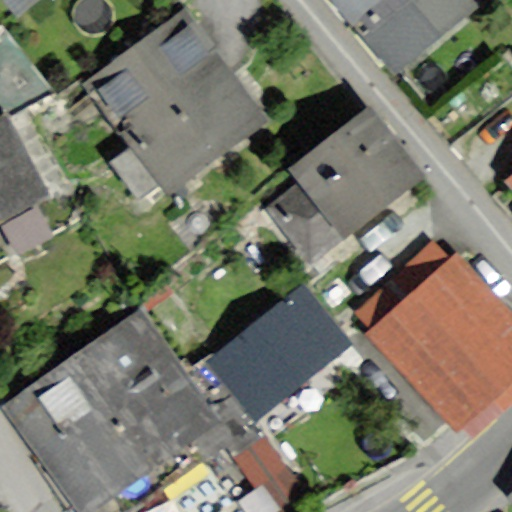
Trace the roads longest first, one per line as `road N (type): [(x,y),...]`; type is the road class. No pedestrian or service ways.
road 1 (residential): [(303,0),(511,246)]
road 2 (tertiary): [(511,431),(419,511)]
